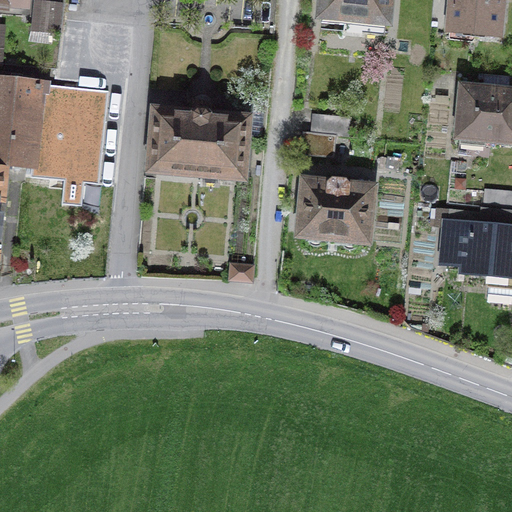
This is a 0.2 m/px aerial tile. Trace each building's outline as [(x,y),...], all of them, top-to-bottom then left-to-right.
[(394,0),(316,0),(314,23),(392,31),(394,0)] [(447,0),(444,39),(505,44),(508,0),(447,0)] [(33,2),(30,32),(60,35),(63,5),(33,2)] [(42,85),(0,81),(0,165),(3,165),(33,169),(39,107),(62,110),(64,88),(42,86),(42,85)] [(511,93),(459,89),(454,145),(511,149),(511,93)] [(192,116),(156,113),(151,170),(242,178),(247,121),(211,118),(211,109),(202,109),(193,108),(192,116)] [(350,118),(318,115),(316,134),(336,136),(349,137),(350,118)] [(316,134),(306,133),(304,154),(334,157),(336,136),(316,134)] [(376,186),(297,180),(291,243),(371,250),(376,186)] [(511,199),(488,197),(486,213),(511,215),(511,199)] [(511,229),(444,223),(439,268),(460,270),(459,280),(511,285),(511,229)] [(254,267),(231,264),(229,281),(252,283),(254,267)]
